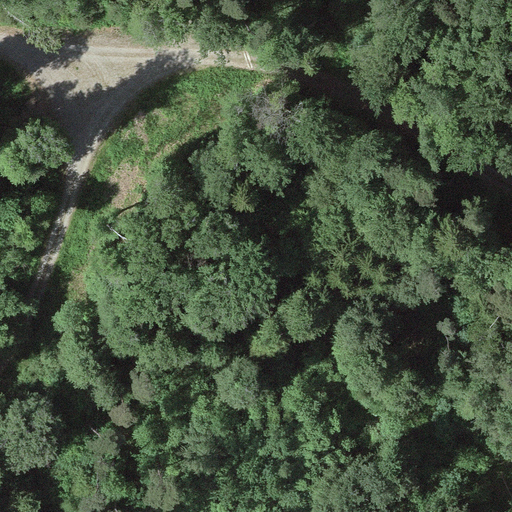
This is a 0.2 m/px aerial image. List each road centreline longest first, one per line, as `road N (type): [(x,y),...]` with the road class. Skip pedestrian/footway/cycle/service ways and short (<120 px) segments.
road 1 (track): [(511,189),(385,109),(302,70),(0,38)]
road 2 (track): [(97,53),(73,185),(14,343),(0,360)]
